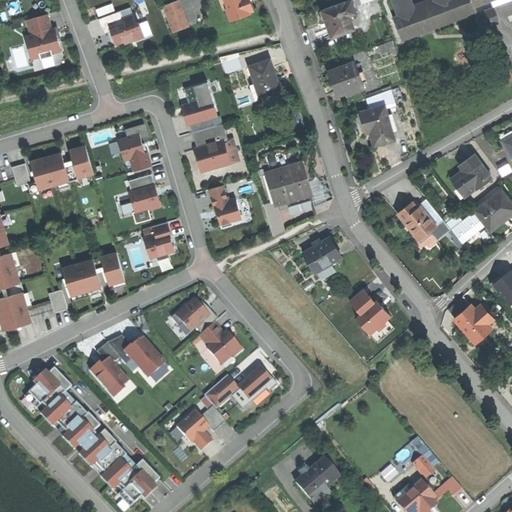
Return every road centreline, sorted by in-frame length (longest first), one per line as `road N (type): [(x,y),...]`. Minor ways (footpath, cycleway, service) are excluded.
road 1 (residential): [(205,266),(295,365),(301,387),(162,511)]
road 2 (track): [(199,511),(425,317)]
road 3 (residential): [(0,365),(205,266)]
road 4 (residential): [(281,0),(347,206)]
road 5 (residential): [(111,113),(148,103),(163,113),(205,266)]
road 6 (residential): [(347,206),(511,110)]
road 7 (residential): [(0,401),(99,511)]
road 8 (residential): [(425,317),(511,424)]
road 9 (residential): [(347,206),(425,317)]
road 10 (residential): [(70,0),(111,113)]
